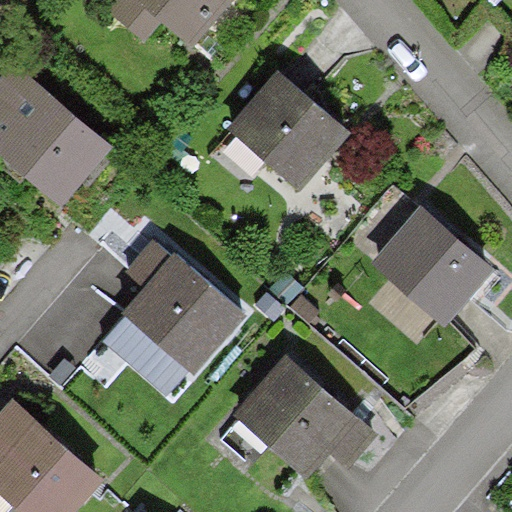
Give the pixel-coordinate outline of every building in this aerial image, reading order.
[(228,0),(133,0),(186,47),(228,0)] [(4,68),(0,72),(0,170),(46,211),(99,152),(4,68)] [(355,137),(280,70),(223,134),(298,201),(355,137)] [(437,333),(482,278),(401,213),(357,268),(437,333)] [(151,251),(100,307),(175,376),(226,320),(151,251)] [(371,432),(275,362),(232,422),(305,475),(323,451),(345,468),(371,432)] [(77,511),(103,484),(10,400),(0,410),(0,504),(8,511),(77,511)]
